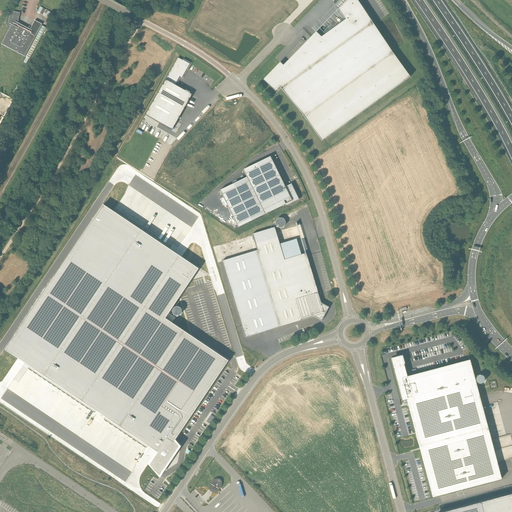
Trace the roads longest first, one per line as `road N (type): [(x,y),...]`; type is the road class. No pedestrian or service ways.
road 1 (unclassified): [(343,293),(316,197),(275,124),(212,61),(139,19)]
road 2 (trunk): [(404,0),(495,192),(494,213)]
road 3 (trunk): [(418,0),(511,152)]
road 4 (unknown): [(307,231),(331,309),(320,325),(271,338),(276,359)]
road 5 (unclassified): [(201,455),(257,375),(312,344)]
road 6 (unclassified): [(401,511),(364,375)]
road 7 (trunk): [(511,119),(436,0)]
